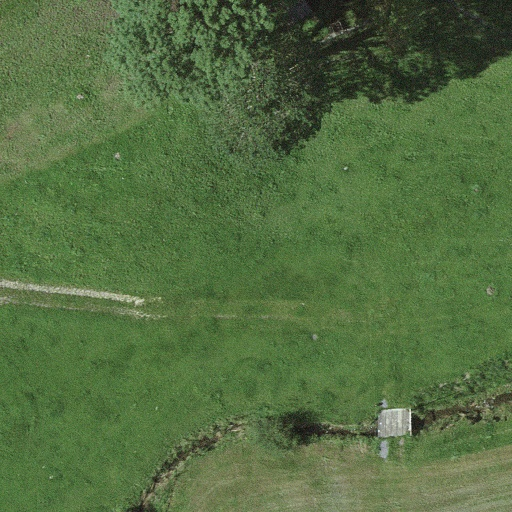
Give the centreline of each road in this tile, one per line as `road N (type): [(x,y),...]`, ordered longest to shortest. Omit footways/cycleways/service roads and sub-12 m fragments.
road 1 (track): [(511,286),(390,337),(320,322),(0,292)]
road 2 (track): [(390,337),(398,449),(377,511)]
